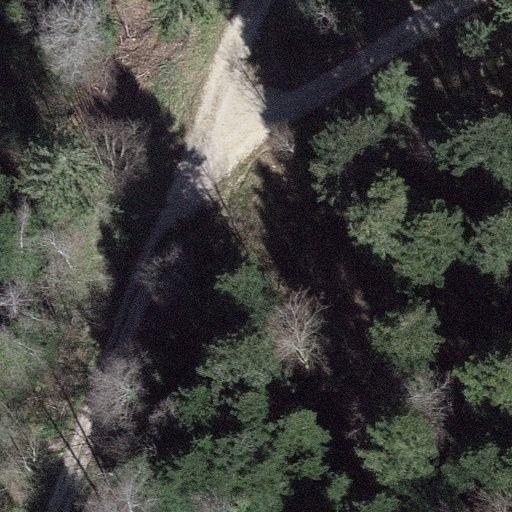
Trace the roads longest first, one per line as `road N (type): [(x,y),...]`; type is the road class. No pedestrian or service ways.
road 1 (track): [(56,511),(203,137),(270,0)]
road 2 (track): [(455,0),(203,137)]
